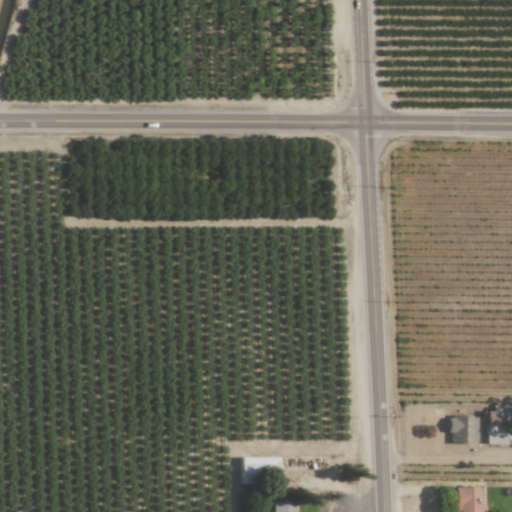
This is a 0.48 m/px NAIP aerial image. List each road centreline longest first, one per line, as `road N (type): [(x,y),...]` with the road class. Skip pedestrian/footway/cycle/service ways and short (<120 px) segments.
road 1 (tertiary): [(359,0),(381,511)]
road 2 (tertiary): [(0,120),(511,123)]
